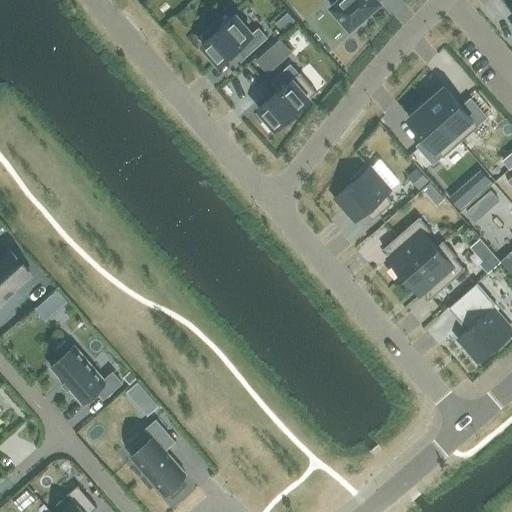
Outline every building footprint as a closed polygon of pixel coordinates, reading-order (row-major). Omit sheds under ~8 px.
[(335,0),(331,4),(350,27),(352,25),(355,28),(366,18),(364,15),(380,0),(335,0)] [(283,31),(295,20),(288,12),(276,23),(283,31)] [(237,47),(245,57),(268,37),(259,27),(252,32),(236,14),(218,29),(214,25),(202,35),(206,40),(202,44),(219,63),(237,47)] [(257,60),(267,73),(277,64),(266,52),(257,60)] [(280,124),(282,127),(294,117),(292,114),(317,92),(300,72),(299,73),(291,63),(271,80),(279,90),(258,108),(275,128),(280,124)] [(444,85),(426,101),(461,141),(479,125),(478,124),(488,116),(471,96),(461,105),(444,85)] [(443,157),(461,141),(426,101),(408,117),(425,136),(416,145),(433,164),(443,156),(443,157)] [(369,167),(366,170),(363,167),(351,178),(354,181),(335,197),(356,220),(366,211),(373,220),(393,202),(386,193),(390,190),(389,189),(399,181),(379,158),(369,167)] [(418,167),(408,175),(419,187),(428,179),(418,167)] [(432,183),(425,190),(430,196),(437,189),(432,183)] [(461,210),(476,196),(466,184),(450,198),(461,210)] [(490,207),(498,200),(490,191),(482,198),(490,207)] [(437,247),(436,247),(426,234),(431,230),(420,216),(384,248),(394,259),(392,261),(404,276),(437,247)] [(437,247),(404,276),(417,290),(419,289),(429,300),(465,269),(455,257),(457,256),(444,240),(436,247),(437,247)] [(0,300),(30,274),(9,250),(0,257),(0,300)] [(493,251),(481,262),(489,272),(501,261),(502,261),(493,251)] [(478,281),(450,306),(468,326),(457,336),(478,360),(511,330),(511,323),(494,303),(496,302),(478,281)] [(62,307),(70,300),(59,287),(51,294),(62,307)] [(67,388),(69,387),(81,401),(96,389),(104,398),(122,382),(113,372),(104,379),(75,345),(50,366),(63,381),(62,382),(63,383),(64,382),(68,386),(67,387),(67,388)] [(130,371),(123,377),(130,384),(137,378),(130,371)] [(138,403),(149,394),(139,382),(127,391),(138,403)] [(131,456),(162,492),(185,473),(165,450),(176,441),(156,418),(145,428),(153,437),(131,456)] [(72,499),(56,511),(91,511),(97,507),(78,485),(67,494),(72,499)]
